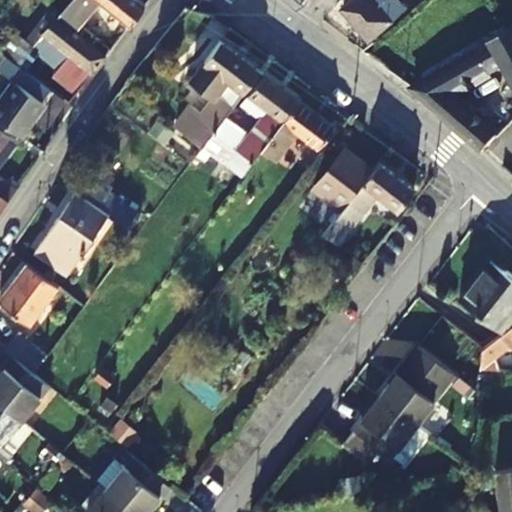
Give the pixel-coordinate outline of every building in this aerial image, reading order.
[(79,26),(80,25),(100,0),(130,24),(146,4),(140,0),(70,0),(61,12),(79,26)] [(373,42),(410,12),(400,0),(361,0),(349,11),(373,42)] [(80,90),(105,54),(75,30),(79,26),(61,12),(34,45),(53,60),(48,66),(80,90)] [(511,33),(414,87),(434,105),(452,94),(509,62),(511,67),(511,33)] [(190,105),(174,124),(202,145),(224,115),(258,70),(219,41),(192,77),(216,95),(201,114),(190,105)] [(264,131),(234,168),(241,174),(261,148),(298,99),(264,74),(240,105),(258,118),(254,124),(264,131)] [(456,125),(470,110),(452,94),(434,105),(456,125)] [(261,148),(276,158),(297,131),(317,146),(334,126),(298,99),(261,148)] [(497,133),(470,110),(456,125),(485,150),(497,133)] [(202,145),(212,152),(222,139),(230,144),(242,128),(224,115),(202,145)] [(0,156),(13,138),(0,128),(0,156)] [(313,186),(341,207),(370,169),(343,148),(313,186)] [(298,164),(306,171),(319,155),(311,149),(298,164)] [(413,188),(377,161),(370,169),(341,207),(322,231),(335,242),(375,192),(398,208),(413,188)] [(18,185),(0,172),(0,191),(9,198),(18,185)] [(90,177),(36,249),(69,273),(111,219),(123,228),(135,211),(90,177)] [(0,210),(9,198),(0,191),(0,210)] [(459,292),(503,328),(511,321),(511,262),(495,248),(459,292)] [(0,300),(30,324),(59,285),(28,261),(0,298),(0,300)] [(480,346),(481,365),(510,344),(511,342),(511,321),(503,328),(480,346)] [(35,372),(47,354),(19,330),(5,347),(9,350),(35,372)] [(380,393),(418,423),(456,373),(419,345),(380,393)] [(0,361),(0,397),(20,414),(46,382),(35,372),(9,350),(0,361)] [(418,423),(380,393),(352,428),(390,459),(400,446),(412,456),(431,433),(418,423)] [(0,397),(0,438),(20,414),(0,397)] [(109,428),(127,443),(138,430),(120,415),(109,428)] [(102,484),(135,511),(141,511),(167,482),(121,444),(110,456),(119,463),(102,484)] [(497,491),(511,488),(511,467),(494,470),(497,491)] [(135,511),(102,484),(78,511),(135,511)] [(511,511),(511,488),(497,491),(500,511),(511,511)]
